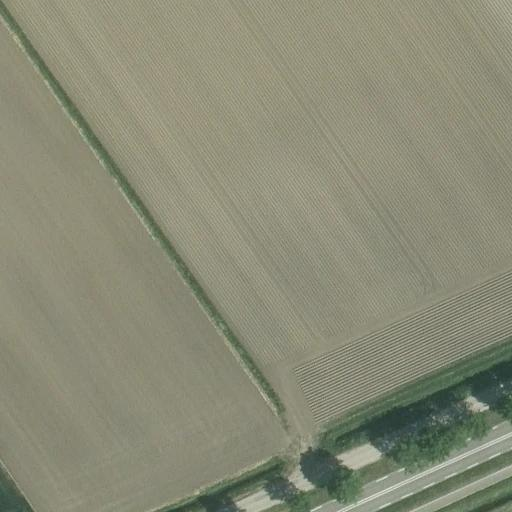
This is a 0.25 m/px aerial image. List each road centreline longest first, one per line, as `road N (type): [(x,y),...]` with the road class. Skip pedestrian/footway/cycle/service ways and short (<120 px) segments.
road 1 (unclassified): [(229,511),(511,385)]
road 2 (primary): [(334,511),(511,431)]
